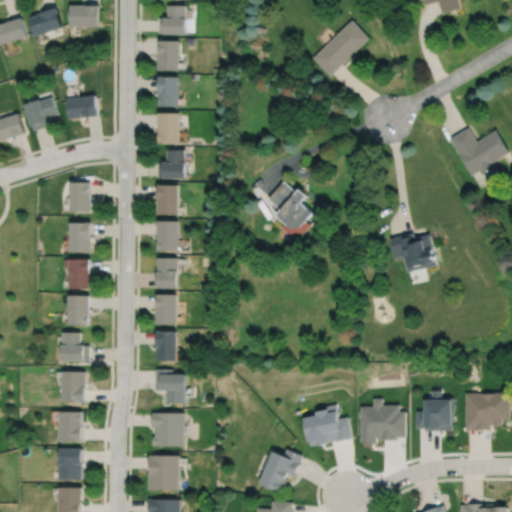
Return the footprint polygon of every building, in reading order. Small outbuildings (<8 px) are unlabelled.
[(412,0),(413,2),(420,0),(424,0),(426,4),(438,1),(441,13),(460,8),(457,0),(412,0)] [(71,5),(70,26),(100,27),(100,6),(71,5)] [(169,5),(169,18),(160,18),(160,32),(186,32),(187,5),(169,5)] [(29,16),(35,36),(63,28),(57,8),(29,16)] [(0,24),(0,41),(1,45),(28,36),(22,18),(0,24)] [(312,57),(329,76),(370,38),(353,20),(312,57)] [(255,30),(264,32),(265,27),(257,24),(255,30)] [(158,39),(158,69),(179,69),(179,39),(158,39)] [(158,75),(158,105),(178,105),(179,75),(158,75)] [(68,97),(70,117),(100,114),(98,93),(68,97)] [(25,102),(34,129),(49,125),(46,116),(58,112),(53,95),(41,99),(41,97),(25,102)] [(0,117),(0,139),(26,131),(20,111),(0,117)] [(158,111),(158,141),(179,142),(179,112),(158,111)] [(450,138),(471,175),(480,170),(482,174),(497,166),(494,161),(511,151),(498,129),(477,140),(469,127),(450,138)] [(166,149),(166,161),(158,161),(158,177),(185,177),(185,149),(166,149)] [(72,180),(72,210),(93,210),(93,180),(72,180)] [(282,227),(285,223),(276,214),(280,209),(268,198),(284,180),(296,191),(300,188),(307,195),(301,202),(313,213),(306,220),(311,224),(303,232),(289,233),(282,227)] [(157,184),(157,214),(178,214),(178,184),(157,184)] [(160,220),(159,250),(178,250),(178,220),(160,220)] [(71,221),(71,251),(92,251),(93,221),(71,221)] [(390,238),(395,258),(404,256),(408,272),(438,264),(434,250),(435,250),(431,233),(415,237),(414,232),(390,238)] [(159,257),(159,287),(178,287),(178,257),(159,257)] [(71,258),(71,287),(92,287),(92,258),(71,258)] [(158,294),(158,323),(179,323),(179,294),(158,294)] [(70,295),(70,324),(91,324),(91,295),(70,295)] [(158,330),(158,360),(179,360),(179,331),(158,330)] [(65,332),(64,344),(63,344),(63,360),(86,361),(86,360),(91,360),(91,345),(82,345),(83,332),(65,332)] [(158,369),(158,390),(168,390),(168,402),(187,402),(188,390),(189,390),(189,374),(175,374),(176,369),(158,369)] [(64,371),(64,402),(87,402),(88,371),(64,371)] [(416,410),(416,427),(425,427),(425,430),(452,429),(452,410),(454,410),(454,397),(442,397),(441,389),(431,389),(431,397),(425,397),(425,399),(424,399),(424,410),(416,410)] [(465,392),(466,428),(474,428),(474,429),(490,429),(490,424),(503,424),(503,418),(510,418),(510,391),(465,392)] [(360,407),(360,411),(359,411),(359,417),(360,417),(360,441),(367,441),(367,443),(376,443),(376,436),(379,436),(379,438),(397,438),(397,436),(405,436),(405,410),(399,410),(399,404),(382,404),(382,397),(372,397),(373,405),(365,405),(365,407),(360,407)] [(303,419),(308,442),(309,442),(310,446),(317,445),(330,443),(330,441),(336,440),(352,437),(348,417),(338,419),(336,405),(325,407),(326,410),(316,412),(316,416),(303,419)] [(61,411),(60,441),(83,442),(84,412),(61,411)] [(154,412),(154,427),(157,427),(157,436),(155,436),(155,446),(187,446),(187,413),(154,412)] [(61,448),(60,480),(83,480),(83,448),(61,448)] [(271,450),(262,470),(265,471),(259,485),(279,494),(284,482),(285,482),(288,474),(295,477),(301,463),(300,462),(303,456),(286,449),(283,456),(271,450)] [(151,455),(150,490),(182,490),(182,455),(151,455)] [(60,487),(60,511),(83,511),(83,487),(60,487)] [(150,499),(150,511),(183,511),(183,500),(150,499)] [(292,511),(293,510),(292,509),(292,501),(272,500),(271,508),(262,507),(262,509),(257,509),(257,511),(292,511)] [(461,504),(461,511),(509,511),(509,507),(499,507),(499,503),(484,503),(468,503),(468,504),(461,504)]
